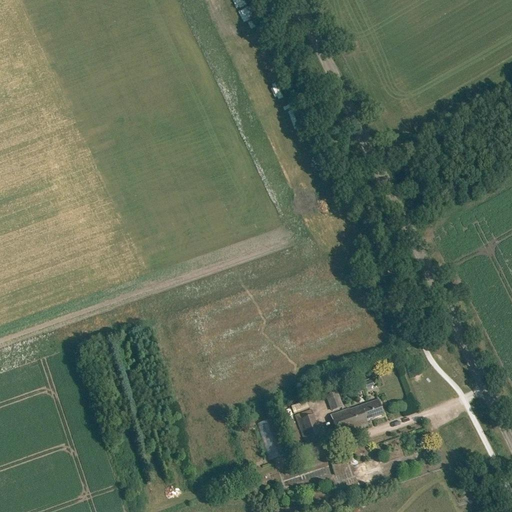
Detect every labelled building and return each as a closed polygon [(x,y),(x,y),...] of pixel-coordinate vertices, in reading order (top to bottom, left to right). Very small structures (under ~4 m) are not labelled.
[(250,16),(245,18),(250,27),(255,25),(250,16)] [(257,47),(263,62),(273,58),(266,43),(257,47)] [(286,90),(279,92),(283,102),(289,99),(286,90)] [(442,355),(449,350),(446,346),(439,350),(442,355)] [(337,389),(325,393),(332,412),(344,408),(337,389)] [(356,394),(359,404),(366,402),(363,392),(356,394)] [(183,412),(190,411),(188,399),(181,400),(183,412)] [(307,400),(294,405),(297,411),(310,406),(307,400)] [(358,406),(365,427),(367,426),(365,421),(382,415),(377,400),(358,406)] [(329,415),(337,437),(365,427),(358,406),(349,410),(348,409),(329,415)] [(309,410),(295,416),(307,446),(318,442),(316,435),(319,434),(309,410)] [(272,418),(260,422),(273,459),(285,455),(272,418)] [(353,465),(359,484),(382,477),(376,458),(353,465)]
